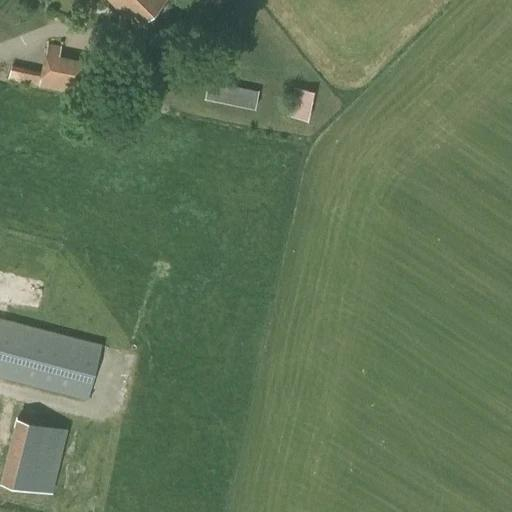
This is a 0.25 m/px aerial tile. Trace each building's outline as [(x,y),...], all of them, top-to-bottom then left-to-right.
[(160,0),(111,0),(136,24),(160,0)] [(37,85),(37,84),(75,92),(85,51),(47,42),(40,68),(11,63),(8,78),(37,85)] [(95,53),(93,64),(115,68),(117,57),(95,53)] [(208,81),(205,96),(255,106),(258,91),(208,81)] [(288,113),(308,117),(313,91),(294,87),(288,113)] [(17,263),(15,273),(5,272),(1,300),(46,307),(52,269),(17,263)] [(0,375),(88,398),(102,343),(0,316),(0,375)] [(0,479),(50,492),(67,427),(16,415),(0,479)]
